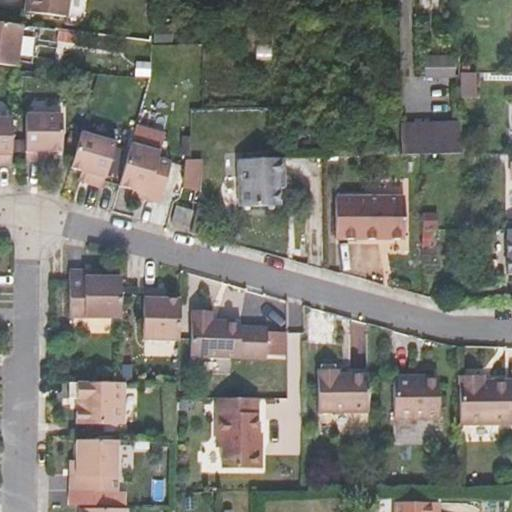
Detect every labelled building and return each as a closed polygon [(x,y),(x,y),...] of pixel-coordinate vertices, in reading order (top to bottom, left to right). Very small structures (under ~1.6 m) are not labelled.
[(68,0),(28,0),(27,13),(67,18),(68,0)] [(0,64),(18,67),(23,26),(0,23),(0,64)] [(426,76),(455,75),(455,56),(426,56),(426,76)] [(459,98),(472,98),(472,74),(459,74),(459,98)] [(64,156),(65,119),(29,118),(28,166),(52,166),(53,157),(64,156)] [(0,169),(13,170),(15,123),(0,122),(0,169)] [(460,153),(460,125),(400,127),(401,155),(424,154),(460,153)] [(105,193),(118,148),(84,137),(73,172),(84,176),(81,187),(105,193)] [(132,148),(121,191),(135,195),(148,199),(148,204),(162,208),(172,167),(160,163),(161,156),(132,148)] [(279,188),(279,179),(283,178),(282,159),(277,159),(249,160),(238,160),(239,208),(279,207),(279,188)] [(185,192),(200,192),(201,161),(186,162),(185,192)] [(135,195),(134,200),(148,204),(148,199),(135,195)] [(405,198),(336,197),(336,239),(403,239),(405,198)] [(193,213),(188,230),(187,233),(197,235),(205,208),(196,205),(193,213)] [(176,206),(171,225),(184,228),(184,209),(176,206)] [(188,230),(193,213),(184,209),(184,228),(188,230)] [(101,277),(87,277),(87,271),(72,271),(70,318),(121,318),(123,277),(101,277)] [(179,342),(181,300),(168,300),(160,299),(160,290),(146,290),(144,340),(179,342)] [(168,300),(168,290),(160,290),(160,299),(168,300)] [(213,324),(212,319),(193,318),(192,357),(282,360),(283,334),(269,333),(269,330),(242,329),(241,324),(213,324)] [(338,376),(337,371),(318,371),(318,413),(368,412),(368,375),(338,376)] [(392,418),(437,418),(437,376),(420,376),(420,379),(411,379),(411,376),(392,376),(392,418)] [(483,383),(482,376),(457,377),(458,424),(511,422),(511,380),(489,381),(490,383),(483,383)] [(77,425),(121,426),(123,384),(121,384),(70,383),(70,400),(77,401),(77,425)] [(256,446),(256,434),(256,399),(216,399),(216,448),(222,448),(221,469),(259,469),(260,450),(256,446)] [(118,440),(76,440),(75,461),(75,476),(70,476),(69,491),(116,491),(118,440)] [(438,511),(439,503),(395,502),(394,511),(438,511)]
